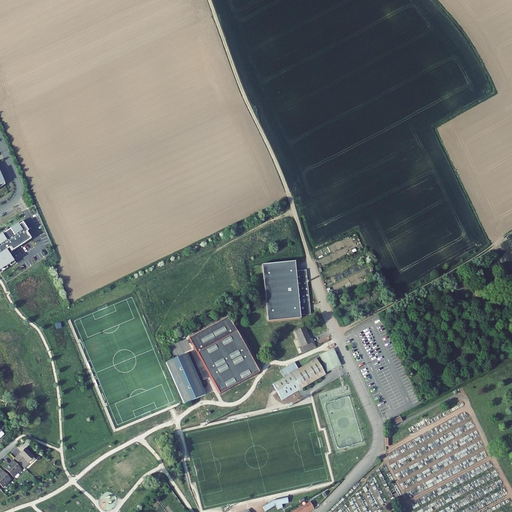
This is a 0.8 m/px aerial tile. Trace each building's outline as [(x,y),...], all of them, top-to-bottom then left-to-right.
[(19,226),(17,224),(0,234),(0,269),(13,261),(6,250),(8,248),(11,251),(31,239),(26,232),(27,230),(22,222),(19,226)] [(295,262),(284,263),(272,269),(272,271),(280,304),(267,311),(268,322),(300,319),(300,315),(310,314),(310,307),(306,270),(296,271),(295,262)] [(272,269),(284,263),(262,265),(267,311),(280,304),(272,271),(272,269)] [(166,362),(184,404),(205,395),(204,393),(200,382),(208,378),(210,377),(219,394),(259,372),(236,332),(237,331),(228,316),(189,338),(188,338),(195,350),(187,354),(187,353),(173,359),(166,362)] [(301,353),(315,347),(311,339),(310,339),(305,327),(295,331),(302,347),(299,349),(301,353)] [(293,341),(299,354),(301,353),(299,349),(302,347),(295,331),(293,332),(295,338),(293,341)] [(320,355),(327,372),(333,369),(333,368),(340,365),(333,349),(331,350),(320,355)] [(284,377),(293,394),(298,391),(299,390),(302,388),(320,378),(318,375),(324,372),(317,361),(314,363),(313,360),(310,362),(298,369),(294,362),(288,366),(280,371),(284,377)] [(282,400),(293,394),(284,377),(272,384),(276,391),(282,400)] [(20,454),(15,459),(24,468),(29,464),(28,463),(34,457),(25,449),(24,449),(19,454),(20,454)] [(5,468),(13,477),(22,470),(13,461),(8,465),(5,468)] [(3,471),(0,473),(0,484),(3,488),(11,480),(3,471)] [(282,504),(288,503),(287,497),(273,500),(262,507),(265,511),(276,505),(278,510),(282,507),(282,504)] [(292,511),(308,511),(314,509),(312,506),(309,501),(305,503),(305,502),(299,505),(300,508),(292,511)]
